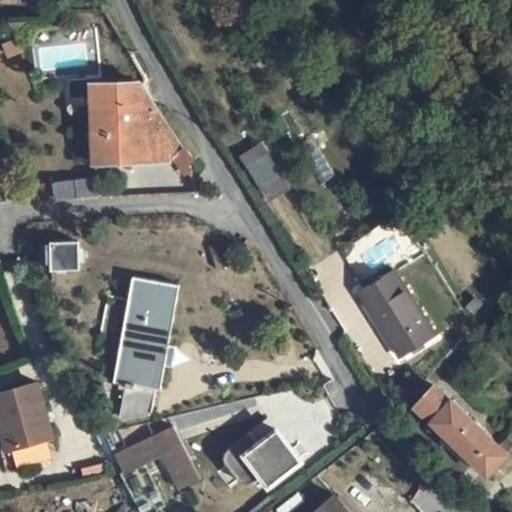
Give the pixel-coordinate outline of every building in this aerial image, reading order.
[(17,59),(7,64),(12,75),(22,70),(17,59)] [(174,176),(189,179),(187,168),(181,164),(143,97),(101,99),(100,121),(92,122),(96,181),(100,182),(174,176)] [(260,142),(236,157),(265,203),(289,188),(260,142)] [(88,198),(88,181),(51,180),(51,197),(88,198)] [(74,265),(46,266),(47,294),(75,293),(74,265)] [(390,283),(352,307),(395,370),(432,348),(390,283)] [(125,321),(133,322),(118,406),(122,406),(117,439),(148,435),(152,411),(157,412),(161,388),(165,368),(175,308),(129,300),(125,321)] [(118,406),(133,322),(125,321),(111,404),(118,406)] [(172,369),(165,368),(161,388),(168,389),(172,369)] [(486,493),(507,473),(430,399),(410,417),(486,493)] [(0,410),(0,468),(34,462),(23,406),(0,410)] [(250,460),(238,469),(265,501),(297,477),(262,435),(243,450),(250,460)] [(201,497),(171,448),(138,468),(149,484),(161,477),(181,508),(201,497)] [(138,468),(125,476),(134,494),(149,484),(138,468)] [(135,496),(134,494),(125,476),(118,481),(129,498),(135,496)]
